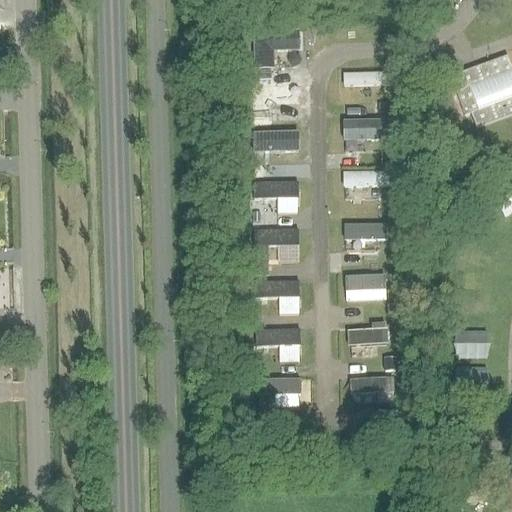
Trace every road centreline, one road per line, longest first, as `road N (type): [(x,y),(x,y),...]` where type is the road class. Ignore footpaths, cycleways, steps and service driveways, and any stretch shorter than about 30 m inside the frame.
road 1 (residential): [(43,511),(26,0)]
road 2 (unclassified): [(169,511),(153,0)]
road 3 (primary): [(128,511),(115,0)]
